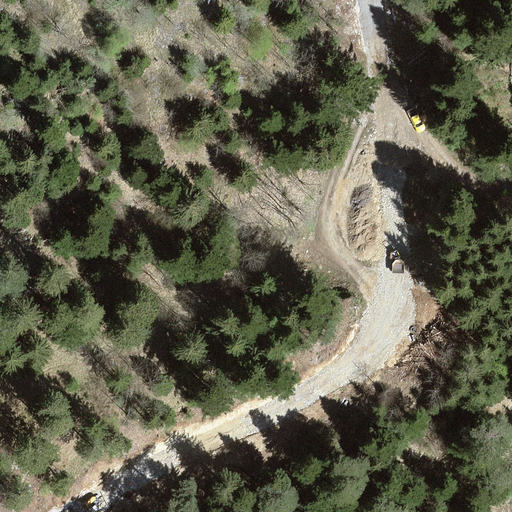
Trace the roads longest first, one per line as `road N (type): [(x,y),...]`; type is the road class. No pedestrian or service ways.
road 1 (track): [(80,511),(361,364),(389,312),(379,282),(326,247),(325,198),(374,78)]
road 2 (track): [(511,183),(449,174),(374,78),(364,0)]
